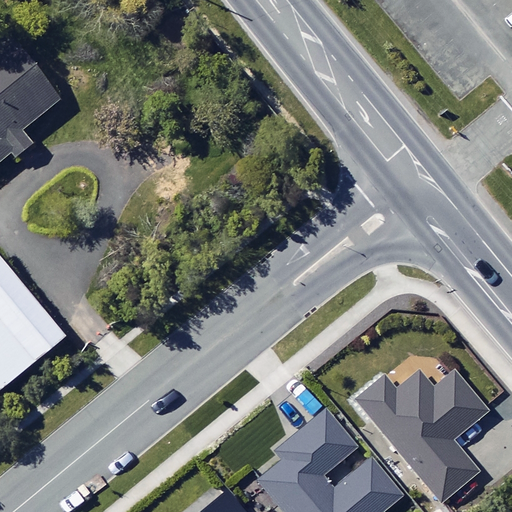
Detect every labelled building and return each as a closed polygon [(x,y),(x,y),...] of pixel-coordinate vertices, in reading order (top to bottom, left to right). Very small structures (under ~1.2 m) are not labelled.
[(62,98),(9,33),(0,40),(0,162),(12,152),(16,157),(34,143),(23,130),(62,98)] [(0,388),(64,336),(0,257),(0,388)] [(430,394),(415,377),(393,396),(380,380),(354,401),(440,505),(474,477),(449,446),(484,417),(451,377),(430,394)] [(352,452),(321,415),(273,454),(278,461),(252,482),(276,511),(384,511),(398,501),(367,463),(329,494),(318,480),(352,452)] [(233,511),(221,497),(203,511),(233,511)]
